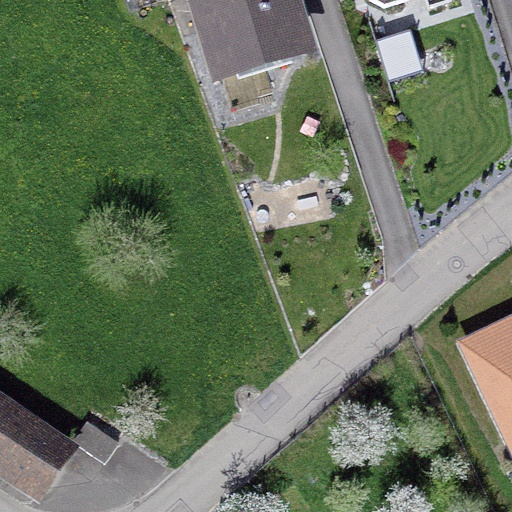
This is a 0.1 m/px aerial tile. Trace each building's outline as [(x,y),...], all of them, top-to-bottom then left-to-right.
[(192,0),(217,78),(299,54),(282,0),(192,0)] [(364,0),(366,4),(380,12),(407,3),(409,0),(364,0)] [(511,329),(460,353),(510,461),(511,460),(511,329)] [(0,474),(34,498),(63,457),(0,413),(0,474)] [(101,467),(114,448),(83,427),(70,446),(101,467)]
